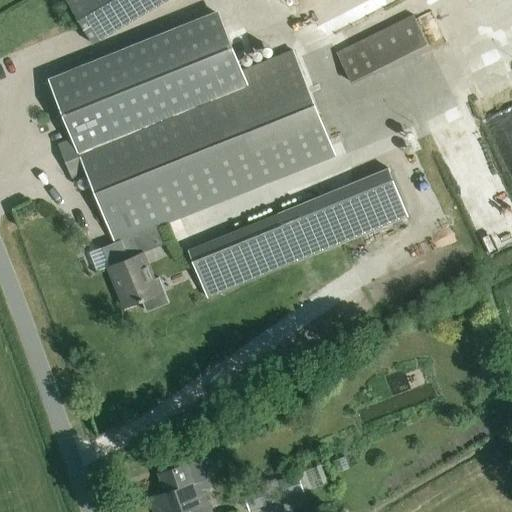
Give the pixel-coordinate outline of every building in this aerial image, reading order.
[(66,0),(93,45),(169,0),(66,0)] [(310,0),(325,30),(376,7),(372,0),(310,0)] [(511,0),(483,0),(490,13),(511,2),(511,0)] [(416,13),(338,49),(351,78),(430,42),(416,13)] [(218,15),(51,83),(74,140),(59,146),(73,181),(88,175),(116,242),(103,247),(111,266),(108,267),(125,309),(142,302),(147,313),(169,304),(159,279),(153,281),(134,236),(335,156),(299,72),(299,70),(294,59),(291,51),(241,72),(218,15)] [(462,202),(474,198),(480,221),(490,219),(494,233),(511,228),(511,212),(499,167),(456,178),(462,202)] [(278,214),(189,250),(208,298),(297,262),(278,214)] [(417,249),(423,261),(459,243),(453,231),(417,249)] [(386,250),(393,272),(417,264),(410,242),(386,250)] [(154,511),(210,511),(203,490),(210,488),(200,460),(159,475),(166,494),(150,499),(154,511)] [(297,477),(243,495),(249,511),(302,493),(297,477)]
